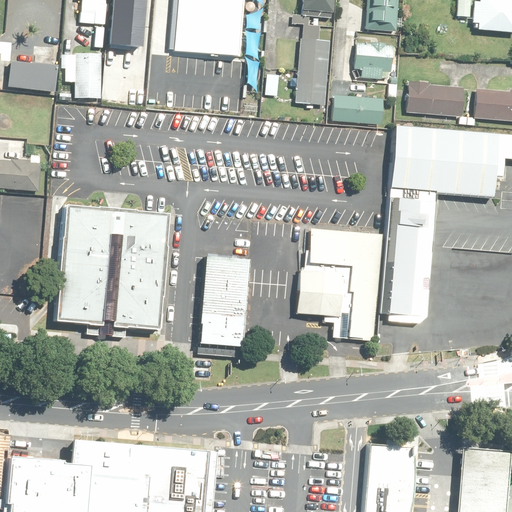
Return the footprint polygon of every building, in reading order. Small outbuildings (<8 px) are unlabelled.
[(116,0),(112,48),(144,50),(148,0),(116,0)] [(176,0),(172,55),(237,60),(242,0),(176,0)] [(329,0),(297,0),(297,14),(288,14),(288,26),(300,27),(299,38),(295,38),(290,104),(322,106),(326,41),(317,40),(318,20),(328,20),(329,0)] [(393,0),(359,0),(358,30),(392,32),(393,0)] [(453,0),(452,18),(467,19),(466,23),(474,24),(473,30),(511,34),(511,27),(511,0),(475,0),(475,4),(468,3),(468,0),(453,0)] [(98,28),(78,28),(77,46),(97,46),(98,28)] [(388,44),(351,43),(350,70),(357,70),(357,78),(378,78),(379,72),(387,72),(388,44)] [(98,54),(71,53),(70,98),(97,99),(98,54)] [(41,78),(0,73),(0,99),(34,102),(40,96),(41,78)] [(275,75),(262,75),(262,95),(275,95),(275,75)] [(457,117),(459,88),(426,86),(426,84),(404,82),(402,114),(457,117)] [(505,93),(471,90),(469,118),(511,121),(511,90),(506,90),(505,93)] [(379,100),(330,96),(328,122),(377,126),(379,100)] [(169,111),(184,111),(184,101),(169,102),(169,111)] [(511,137),(396,127),(390,190),(433,194),(490,200),(494,159),(511,161),(511,137)] [(40,157),(0,153),(0,189),(37,192),(40,157)] [(433,194),(390,190),(376,321),(415,324),(423,317),(433,194)] [(166,215),(57,205),(49,322),(157,331),(166,215)] [(378,236),(307,229),(302,264),(345,266),(342,292),(347,292),(342,340),(370,343),(378,236)] [(245,262),(201,259),(195,346),(239,349),(239,343),(245,262)] [(302,264),(295,271),(292,314),(320,316),(320,323),(329,323),(328,338),(342,340),(347,292),(342,292),(345,266),(302,264)] [(72,449),(70,464),(8,458),(5,504),(4,511),(208,511),(215,448),(73,435),(72,449)] [(404,511),(410,449),(365,445),(359,511),(404,511)] [(496,511),(500,450),(453,447),(448,511),(496,511)]
